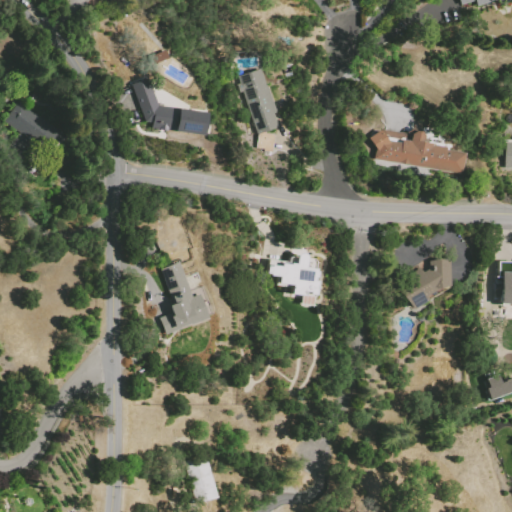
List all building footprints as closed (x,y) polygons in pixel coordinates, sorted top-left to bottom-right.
[(458,0),(508,0),(509,1),(498,5),(496,0),(492,0),(462,10),(458,0)] [(266,131),(266,133),(274,134),(271,153),(256,151),(258,133),(250,135),(233,77),(260,69),(265,87),(268,86),(276,113),(273,114),(277,127),(266,131)] [(204,113),(201,135),(152,127),(152,124),(145,123),(131,85),(147,78),(157,105),(204,113)] [(18,102),(62,135),(49,153),(4,120),(18,102)] [(374,160),(377,142),(370,141),(372,130),(382,132),(383,129),(407,133),(408,124),(413,125),(412,127),(416,128),(415,130),(423,132),(424,127),(443,130),(441,139),(451,141),(450,149),(465,152),(461,175),(374,160)] [(511,140),(502,140),(503,168),(511,167),(511,140)] [(314,298),(289,296),(290,288),(274,286),(275,278),(267,277),(269,259),(288,261),(289,256),(295,257),(295,255),(296,253),(299,253),(302,253),(304,254),(305,256),(305,259),(315,260),(314,271),(315,272),(315,277),(313,279),(313,282),(316,282),(314,298)] [(412,309),(408,304),(397,311),(390,301),(402,294),(394,282),(419,266),(423,272),(429,268),(426,262),(438,258),(448,262),(448,287),(412,309)] [(499,261),(511,263),(511,261),(511,285),(496,284),(499,261)] [(178,263),(191,297),(197,294),(207,319),(166,335),(159,318),(172,313),(170,306),(172,305),(159,270),(178,263)] [(483,379),(489,399),(511,391),(511,376),(499,381),(497,374),(483,379)] [(215,497),(193,503),(183,462),(205,456),(215,497)]
